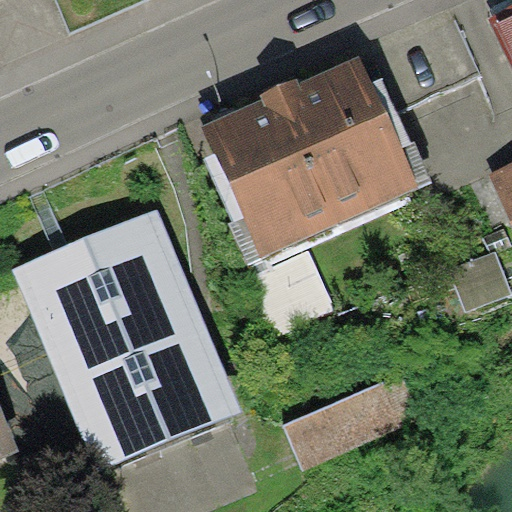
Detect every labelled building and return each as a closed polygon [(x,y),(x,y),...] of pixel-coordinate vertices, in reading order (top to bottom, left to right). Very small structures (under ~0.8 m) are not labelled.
[(511,1),(484,15),(511,74),(511,1)] [(357,61),(204,133),(261,254),(414,182),(357,61)] [(511,170),(467,193),(503,266),(511,261),(511,170)] [(143,227),(5,283),(87,484),(225,428),(143,227)] [(416,374),(279,426),(301,484),(438,432),(416,374)]
